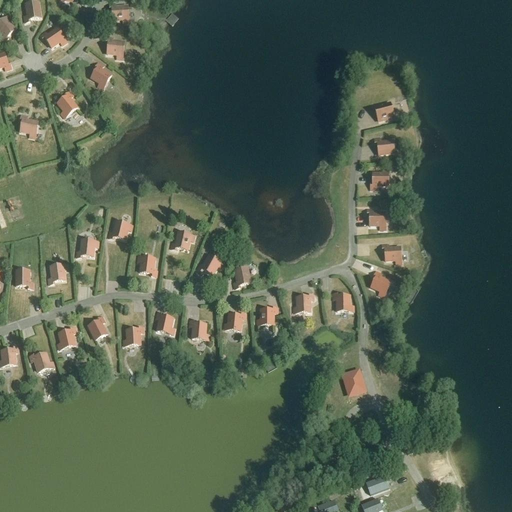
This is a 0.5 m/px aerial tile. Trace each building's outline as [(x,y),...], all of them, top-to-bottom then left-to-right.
[(79,8),(80,3),(77,3),(77,0),(62,0),(62,3),(73,4),(73,7),(79,8)] [(30,22),(41,20),(39,5),(26,7),(28,18),(25,19),(26,25),(31,24),(30,22)] [(124,26),(129,25),(128,9),(116,10),(116,6),(110,7),(110,12),(113,12),(113,23),(123,22),(124,26)] [(7,39),(16,32),(10,24),(12,22),(9,18),(0,25),(0,33),(4,37),(1,40),(5,44),(9,41),(7,39)] [(62,47),(67,44),(58,31),(48,37),(46,35),(41,38),(44,42),(46,41),(52,50),(60,45),(62,47)] [(123,62),(125,45),(113,44),(113,41),(107,40),(107,45),(109,45),(108,56),(118,58),(117,61),(123,62)] [(6,72),(12,70),(10,66),(8,66),(4,56),(0,57),(0,70),(5,69),(6,72)] [(103,92),(112,78),(102,72),(104,69),(98,65),(96,70),(98,71),(92,81),(100,86),(98,89),(103,92)] [(65,120),(78,110),(71,101),(73,99),(69,94),(65,97),(67,99),(58,106),(64,114),(61,116),(65,120)] [(378,123),(394,119),(391,105),(375,109),(378,123)] [(35,141),(39,124),(27,122),(28,119),(22,118),(21,123),(23,123),(21,134),(31,136),(30,139),(35,141)] [(379,158),(395,156),(393,143),(381,144),(381,141),(375,142),(375,147),(378,146),(379,158)] [(389,189),(389,172),(383,172),(383,176),(373,175),(373,187),(371,187),(371,192),(377,192),(377,189),(389,189)] [(380,232),(386,232),(386,215),(374,215),(374,212),(368,212),(368,217),(370,217),(370,228),(380,228),(380,232)] [(131,233),(133,228),(117,224),(114,235),(111,235),(109,241),(114,242),(115,240),(126,242),(128,232),(131,233)] [(194,244),(195,238),(179,235),(176,246),(173,245),(171,252),(176,253),(177,250),(188,253),(190,243),(194,244)] [(98,250),(99,244),(82,242),(81,254),(78,254),(77,260),(82,261),(82,258),(94,259),(95,249),(98,250)] [(396,266),(402,266),(401,250),(389,250),(389,247),(382,248),(383,253),(385,252),(386,264),(396,263),(396,266)] [(221,271),(224,266),(209,258),(204,268),(201,266),(198,272),(202,274),(203,272),(213,278),(218,269),(221,271)] [(156,279),(157,273),(154,273),(155,261),(139,259),(138,265),(142,265),(140,275),(152,276),(151,279),(156,279)] [(64,273),(68,273),(67,267),(51,269),(52,281),(49,281),(50,287),(55,287),(54,284),(66,283),(64,273)] [(240,288),(251,286),(248,271),(235,273),(237,285),(234,285),(235,291),(240,290),(240,288)] [(33,291),(33,285),(30,285),(30,273),(17,273),(17,289),(28,289),(28,291),(33,291)] [(384,299),(391,285),(380,280),(382,277),(376,274),(374,278),(376,279),(371,290),(380,294),(379,297),(384,299)] [(337,314),(354,314),(354,308),(350,308),(350,298),(339,298),(339,296),(334,296),(334,302),(337,302),(337,314)] [(310,303),(313,303),(313,297),(308,297),(308,299),(297,300),(297,310),(294,310),(294,315),(311,315),(310,303)] [(274,316),(277,316),(277,310),(272,310),(272,312),(261,312),(261,322),(257,322),(257,328),(274,328),(274,316)] [(174,337),(175,332),(171,331),(173,321),(162,319),(163,316),(158,315),(157,321),(160,322),(157,333),(174,337)] [(245,322),(246,316),(241,316),(241,318),(229,317),(228,327),(225,327),(224,332),(241,334),(242,322),(245,322)] [(102,326),(105,325),(102,319),(98,321),(99,324),(89,329),(96,343),(107,337),(102,326)] [(209,343),(209,337),(206,337),(207,327),(195,326),(196,324),(191,323),(190,329),(193,330),(192,341),(209,343)] [(140,336),(143,336),(143,329),(138,330),(138,332),(127,333),(127,343),(124,343),(124,348),(141,347),(140,336)] [(73,337),(76,336),(74,330),(70,331),(70,333),(59,336),(62,346),(58,347),(60,352),(76,348),(73,337)] [(15,356),(18,355),(18,349),(13,350),(13,352),(2,353),(3,363),(0,363),(0,368),(0,369),(16,367),(15,356)] [(39,375),(55,370),(53,364),(50,365),(47,356),(36,359),(35,357),(30,358),(32,364),(35,363),(39,375)] [(351,397),(365,393),(359,373),(345,378),(351,397)] [(383,475),(354,488),(362,500),(392,490),(383,475)]
